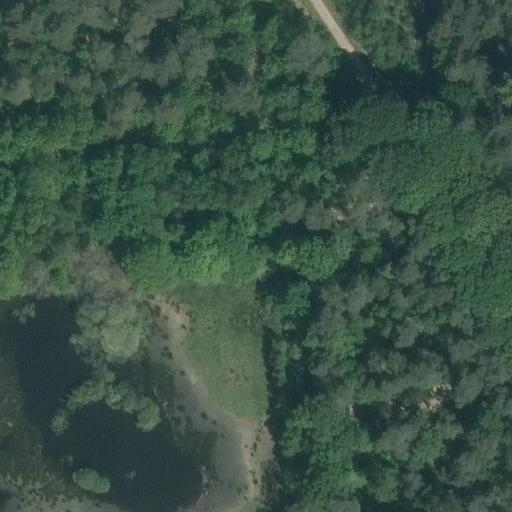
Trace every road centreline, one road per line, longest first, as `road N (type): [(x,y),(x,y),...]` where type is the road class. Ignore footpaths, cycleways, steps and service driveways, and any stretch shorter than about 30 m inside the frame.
road 1 (track): [(384,126),(0,172)]
road 2 (track): [(511,308),(384,126)]
road 3 (track): [(384,126),(300,0)]
